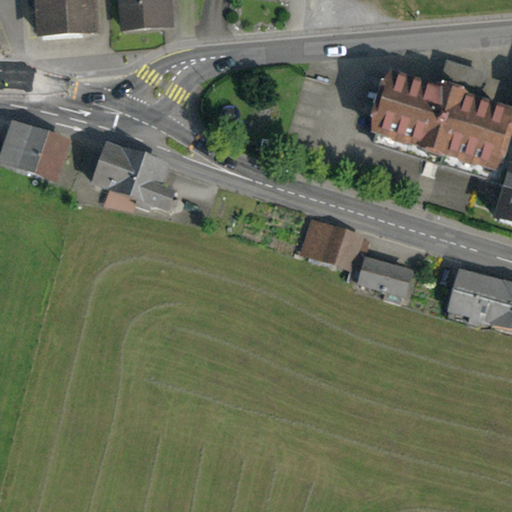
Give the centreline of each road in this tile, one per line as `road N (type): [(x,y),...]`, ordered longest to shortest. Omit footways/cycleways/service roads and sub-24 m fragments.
road 1 (residential): [(135,127),(164,83),(216,56),(511,31)]
road 2 (secondary): [(511,265),(243,180),(135,127)]
road 3 (secondary): [(135,127),(0,96)]
